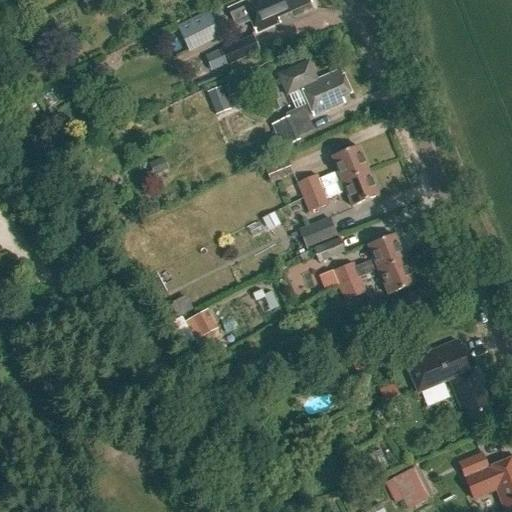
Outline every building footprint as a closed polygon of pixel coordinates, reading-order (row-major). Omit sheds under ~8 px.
[(308,0),(244,0),(241,2),(254,34),(278,23),(276,18),(310,3),(308,0)] [(176,25),(188,51),(221,36),(208,10),(176,25)] [(250,40),(220,52),(226,69),(257,57),(250,40)] [(270,124),(281,149),(299,140),(298,137),(313,131),(306,116),(310,115),(312,119),(343,105),(340,100),(349,96),(339,72),(315,83),(307,63),(276,77),(285,98),(300,91),(306,107),(284,117),(285,117),(270,124)] [(220,91),(207,97),(216,118),(230,112),(220,91)] [(295,183),(302,199),(366,173),(356,148),(329,159),(334,172),(317,179),(315,175),(295,183)] [(288,158),(266,166),(271,181),(294,173),(288,158)] [(302,199),(307,213),(327,205),(325,199),(342,192),(349,209),(376,198),(366,173),(302,199)] [(299,237),(304,249),(336,236),(331,224),(299,237)] [(380,224),(342,236),(346,248),(384,236),(380,224)] [(375,271),(376,273),(402,262),(391,237),(365,248),(370,260),(353,267),(351,263),(331,271),(338,288),(358,280),(357,278),(375,271)] [(314,250),(319,265),(343,256),(338,241),(314,250)] [(376,273),(385,296),(411,285),(402,262),(376,273)] [(358,280),(338,288),(343,301),(363,293),(358,280)] [(182,324),(193,343),(218,329),(207,310),(182,324)] [(384,364),(379,349),(345,362),(350,377),(384,364)] [(447,384),(464,426),(490,416),(476,383),(481,380),(477,370),(465,375),(455,350),(403,372),(414,398),(447,384)] [(380,392),(386,406),(401,400),(395,386),(380,392)] [(502,511),(505,511),(511,511),(511,460),(488,471),(481,453),(456,463),(471,500),(492,491),(501,511),(502,511)] [(417,466),(390,478),(406,510),(432,496),(417,466)]
